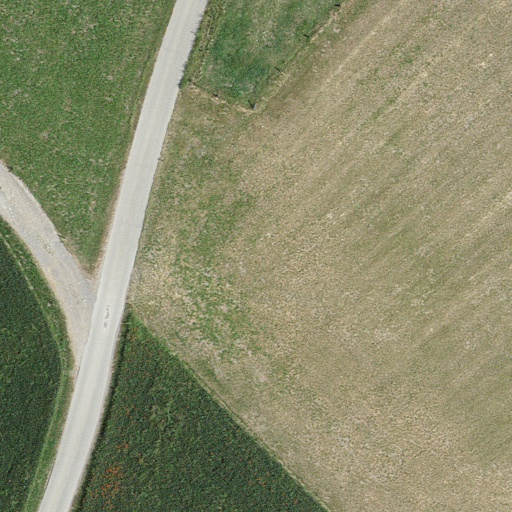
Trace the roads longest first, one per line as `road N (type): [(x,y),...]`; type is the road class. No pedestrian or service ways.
road 1 (unclassified): [(194,0),(163,86),(83,423),(53,511)]
road 2 (track): [(0,184),(37,227),(103,339)]
